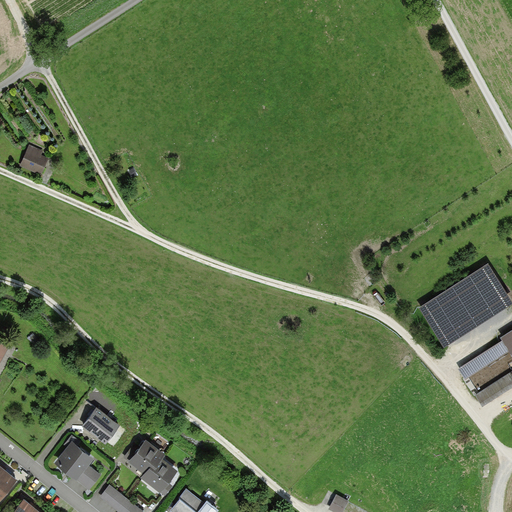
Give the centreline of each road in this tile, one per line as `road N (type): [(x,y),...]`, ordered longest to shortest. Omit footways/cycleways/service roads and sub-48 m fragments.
road 1 (track): [(0,170),(206,262),(391,323),(511,460)]
road 2 (track): [(0,278),(46,300),(300,511)]
road 3 (track): [(39,58),(131,227)]
road 4 (track): [(435,0),(511,145)]
road 5 (track): [(131,0),(0,85)]
